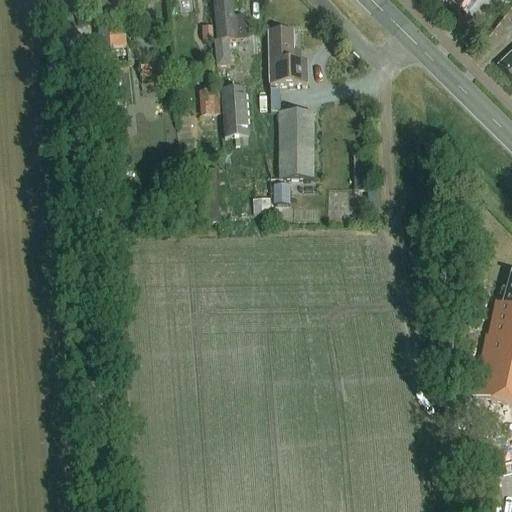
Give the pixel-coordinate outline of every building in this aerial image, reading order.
[(191,0),(192,15),(209,14),(208,0),(191,0)] [(233,21),(231,0),(212,0),(216,45),(213,45),(216,71),(230,70),(228,46),(245,44),(243,20),(233,21)] [(445,0),(458,11),(468,0),(445,0)] [(124,31),(107,32),(108,50),(125,49),(124,31)] [(107,32),(97,33),(98,50),(108,50),(107,32)] [(307,64),(292,64),(292,34),(266,35),(267,89),(307,88),(307,64)] [(511,55),(497,70),(511,84),(511,55)] [(247,141),(243,93),(220,94),(223,142),(247,141)] [(278,183),(314,183),(313,117),(277,118),(278,183)] [(206,171),(207,201),(230,200),(228,170),(206,171)] [(511,279),(503,308),(498,306),(492,328),(488,328),(469,399),(511,409),(511,279)]
